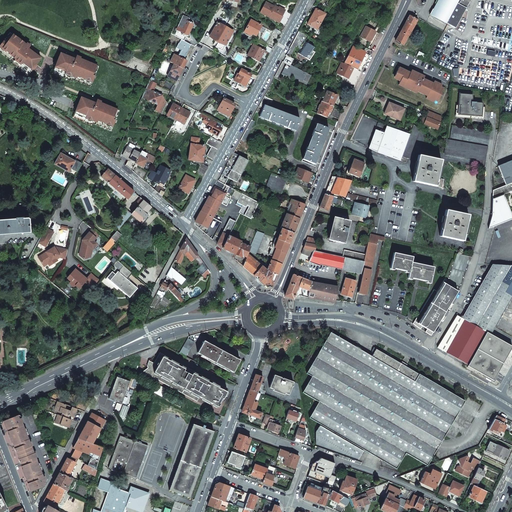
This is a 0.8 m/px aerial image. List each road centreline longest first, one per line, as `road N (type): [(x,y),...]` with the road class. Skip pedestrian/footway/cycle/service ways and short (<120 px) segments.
road 1 (secondary): [(408,0),(273,299)]
road 2 (tertiary): [(511,407),(363,326),(280,319)]
road 3 (unknown): [(497,399),(446,440),(361,390),(350,363),(367,312)]
road 4 (unclassified): [(0,90),(39,110),(182,227)]
road 5 (unknown): [(468,34),(466,52),(501,62),(496,87),(457,82),(383,50)]
road 6 (residential): [(32,511),(121,346)]
road 7 (unclassified): [(249,105),(182,227)]
road 8 (unknown): [(93,151),(67,196),(70,254),(85,272)]
road 9 (unknown): [(253,353),(199,339),(198,358),(242,385)]
road 10 (residential): [(200,52),(182,92),(197,100),(213,87),(249,105)]
road 11 (secondary): [(126,344),(245,320)]
